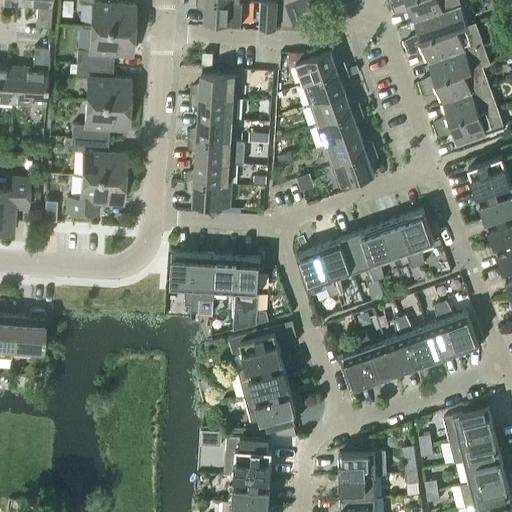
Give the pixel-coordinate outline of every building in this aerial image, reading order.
[(18,0),(18,3),(37,4),(35,25),(50,26),(51,0),(18,0)] [(92,1),(91,25),(137,27),(137,16),(133,12),(133,4),(135,4),(135,3),(109,1),(108,0),(80,0),(92,1)] [(242,0),(196,0),(196,4),(206,4),(205,19),(242,22),(242,0)] [(277,1),(261,0),(259,29),(275,30),(277,1)] [(397,0),(389,0),(394,10),(400,7),(397,0)] [(397,0),(400,7),(408,4),(414,20),(461,3),(459,0),(397,0)] [(461,3),(414,20),(420,36),(421,40),(468,24),(461,3)] [(420,36),(411,38),(415,48),(423,45),(428,61),(475,44),(483,42),(476,21),(468,24),(421,40),(420,36)] [(77,47),(76,61),(105,63),(106,50),(132,52),(132,50),(130,50),(131,43),(136,38),(137,27),(91,25),(89,48),(77,47)] [(411,38),(404,40),(408,51),(415,48),(411,38)] [(475,44),(428,61),(434,77),(436,81),(483,65),(490,62),(483,42),(475,44)] [(33,65),(14,64),(12,101),(45,103),(49,46),(34,45),(33,65)] [(296,61),(303,82),(347,67),(344,59),(336,62),(331,48),(296,61)] [(202,63),(212,64),(213,52),(203,51),(202,63)] [(88,75),(86,99),(132,101),(133,91),(128,86),(129,78),(131,78),(131,77),(104,75),(105,63),(76,61),(76,62),(70,62),(69,71),(76,71),(75,75),(88,75)] [(0,100),(12,101),(14,64),(0,63),(0,100)] [(434,77),(426,79),(429,89),(437,85),(443,102),(490,85),(483,65),(436,81),(434,77)] [(303,82),(311,102),(345,90),(341,77),(350,74),(347,67),(303,82)] [(191,86),(191,93),(237,96),(238,74),(201,71),(201,86),(191,86)] [(426,79),(419,81),(423,92),(429,89),(426,79)] [(490,85),(443,102),(449,118),(450,122),(497,105),(490,85)] [(311,102),(318,123),(362,107),(359,100),(350,103),(345,90),(311,102)] [(199,102),(199,116),(236,118),(237,96),(191,93),(190,101),(199,102)] [(73,121),(72,135),(102,137),(103,124),(128,126),(128,125),(126,125),(126,117),(131,112),(132,101),(86,99),(85,122),(73,121)] [(449,118),(440,120),(444,130),(452,126),(458,143),(505,127),(497,105),(450,122),(449,118)] [(318,123),(325,143),(360,131),(355,118),(364,115),(362,107),(318,123)] [(188,129),(188,137),(234,140),(236,118),(199,116),(198,129),(188,129)] [(440,120),(433,122),(437,133),(444,130),(440,120)] [(269,131),(249,130),(249,139),(269,141),(269,131)] [(325,143),(332,164),(376,148),(373,141),(365,144),(360,131),(325,143)] [(83,149),(82,173),(127,176),(128,165),(124,160),(124,152),(126,152),(126,151),(101,149),(102,137),(72,135),(71,149),(83,149)] [(197,145),(196,159),(233,161),(243,162),(245,140),(234,140),(188,137),(187,144),(197,145)] [(376,148),(332,164),(340,185),(342,184),(353,180),(375,173),(370,159),(379,155),(376,148)] [(290,150),(275,155),(274,168),(294,162),(292,156),(290,150)] [(502,153),(468,165),(478,191),(511,179),(511,178),(511,152),(503,155),(502,153)] [(186,172),(185,180),(232,183),(233,161),(196,159),(195,173),(186,172)] [(310,171),(297,175),(302,188),(314,184),(310,171)] [(127,176),(82,173),(80,196),(68,195),(67,210),(97,212),(98,199),(123,200),(123,199),(121,199),(122,191),(127,187),(127,176)] [(266,174),(254,173),(254,184),(266,184),(266,174)] [(0,186),(0,229),(2,228),(11,228),(11,230),(12,230),(14,205),(27,206),(28,176),(12,175),(12,187),(0,186)] [(511,178),(511,179),(478,191),(486,216),(511,206),(511,178)] [(232,183),(185,180),(185,187),(194,188),(193,203),(216,204),(230,205),(232,183)] [(353,180),(342,184),(343,189),(354,186),(353,180)] [(230,205),(216,204),(216,210),(241,213),(241,206),(230,205)] [(423,206),(401,214),(419,263),(425,261),(421,245),(435,240),(423,206)] [(511,206),(486,216),(495,241),(511,234),(511,206)] [(45,208),(44,218),(54,218),(55,208),(45,208)] [(401,214),(381,221),(393,255),(405,251),(413,266),(419,263),(401,214)] [(381,221),(361,228),(378,278),(384,276),(381,259),(393,255),(381,221)] [(361,228),(340,236),(352,270),(364,265),(372,280),(378,278),(361,228)] [(511,234),(495,241),(504,265),(511,262),(511,234)] [(340,236),(320,243),(337,292),(344,290),(340,274),(352,270),(340,236)] [(337,292),(320,243),(299,250),(313,292),(327,287),(331,294),(337,292)] [(173,250),(170,286),(184,286),(186,303),(192,303),(195,251),(173,250)] [(192,303),(192,310),(198,310),(199,297),(214,298),(215,288),(217,252),(195,251),(192,303)] [(217,252),(215,288),(228,289),(229,306),(229,317),(234,317),(235,306),(238,254),(217,252)] [(234,317),(234,328),(257,322),(269,319),(266,309),(258,308),(259,291),(261,255),(238,254),(235,306),(234,317)] [(447,299),(441,301),(458,350),(479,343),(467,309),(454,313),(447,299)] [(438,319),(426,323),(438,357),(458,350),(441,301),(434,303),(438,319)] [(14,312),(12,348),(42,350),(45,308),(29,307),(29,313),(14,312)] [(0,355),(11,356),(12,348),(14,312),(0,311),(0,355)] [(406,313),(400,315),(417,365),(438,357),(426,323),(413,328),(406,313)] [(397,333),(385,338),(397,372),(417,365),(400,315),(394,317),(397,333)] [(243,351),(247,366),(282,356),(275,330),(273,330),(271,325),(228,336),(233,351),(243,351)] [(365,327),(359,329),(376,379),(397,372),(385,338),(373,342),(365,327)] [(376,379),(359,329),(353,332),(356,348),(343,353),(355,386),(376,379)] [(243,394),(254,391),(289,382),(282,356),(247,366),(236,369),(243,394)] [(289,382),(254,391),(243,394),(250,421),(265,417),(268,428),(274,426),(293,421),(296,420),(293,409),(296,408),(289,382)] [(444,415),(449,438),(494,427),(488,404),(444,415)] [(293,421),(274,426),(276,432),(296,434),(293,421)] [(455,460),(464,458),(499,449),(494,427),(449,438),(455,460)] [(224,472),(235,473),(271,475),(272,448),(269,448),(269,436),(227,433),(224,472)] [(431,433),(418,434),(420,444),(432,443),(431,433)] [(414,443),(402,445),(405,471),(417,469),(414,443)] [(432,443),(420,444),(421,454),(433,453),(432,443)] [(385,448),(339,450),(340,474),(376,472),(386,472),(385,448)] [(464,458),(470,480),(505,472),(499,449),(464,458)] [(417,469),(405,471),(407,481),(419,480),(417,469)] [(376,472),(340,474),(341,497),(377,495),(376,472)] [(460,483),(466,505),(510,494),(505,472),(470,480),(460,483)] [(235,473),(233,499),(269,502),(271,475),(235,473)] [(437,478),(425,480),(426,490),(438,488),(437,478)] [(438,488),(426,490),(427,500),(440,498),(438,488)] [(467,511),(511,511),(511,501),(510,494),(466,505),(467,511)] [(377,511),(377,495),(341,497),(341,511),(377,511)] [(221,511),(268,511),(269,502),(233,499),(223,499),(221,511)]
